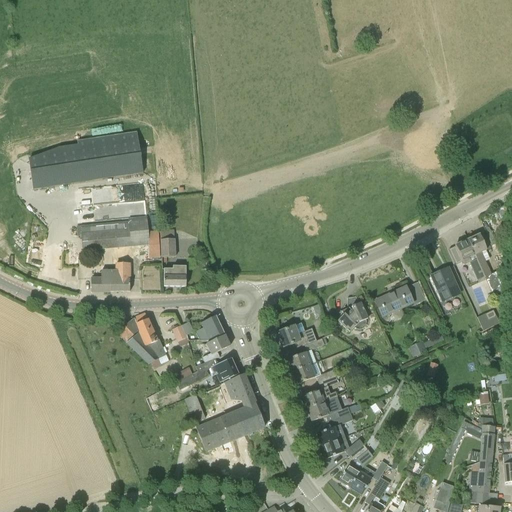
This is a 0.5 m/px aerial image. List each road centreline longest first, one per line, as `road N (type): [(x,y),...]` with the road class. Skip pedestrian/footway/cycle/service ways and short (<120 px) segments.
road 1 (tertiary): [(225,302),(75,306),(0,281)]
road 2 (unclassified): [(87,511),(149,494),(285,497),(305,486)]
road 3 (tertiary): [(321,275),(511,185)]
road 4 (tertiary): [(305,486),(240,320)]
